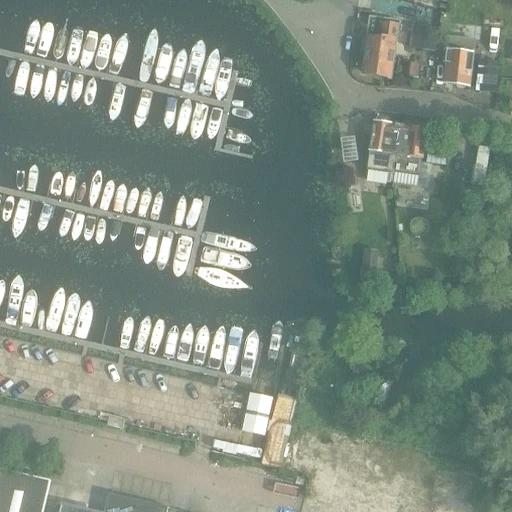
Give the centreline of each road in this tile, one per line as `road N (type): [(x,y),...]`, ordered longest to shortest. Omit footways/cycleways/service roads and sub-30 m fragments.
road 1 (unclassified): [(298,496),(0,430)]
road 2 (unclassified): [(511,119),(344,104),(316,45)]
